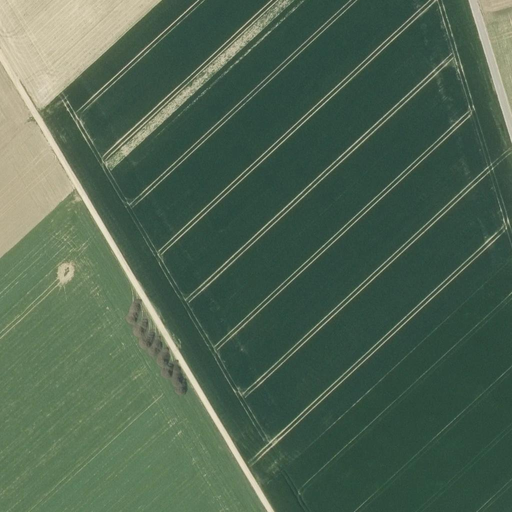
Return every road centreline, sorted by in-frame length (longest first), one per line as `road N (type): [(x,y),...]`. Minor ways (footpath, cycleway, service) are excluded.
road 1 (track): [(270,511),(0,57)]
road 2 (track): [(511,131),(472,0)]
